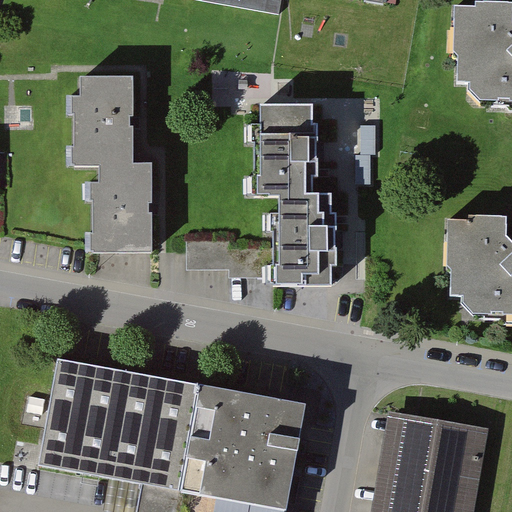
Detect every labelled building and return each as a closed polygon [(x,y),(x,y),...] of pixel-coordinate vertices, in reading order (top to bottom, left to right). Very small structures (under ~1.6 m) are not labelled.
[(191,0),(280,15),(282,0),(191,0)] [(326,0),(391,9),(392,0),(326,0)] [(511,10),(460,10),(459,88),(492,117),(511,117),(511,10)] [(140,166),(141,77),(80,76),(78,175),(97,176),(95,259),(160,260),(161,166),(140,166)] [(322,107),(261,107),(261,201),(277,201),(277,290),(342,290),(342,197),(321,197),(322,107)] [(511,253),(506,246),(506,224),(446,225),(447,303),(474,330),(511,331),(511,253)] [(267,242),(189,247),(190,278),(269,273),(267,242)] [(292,511),(311,410),(56,363),(36,469),(144,489),(139,511),(292,511)] [(473,511),(487,430),(392,414),(375,511),(473,511)]
